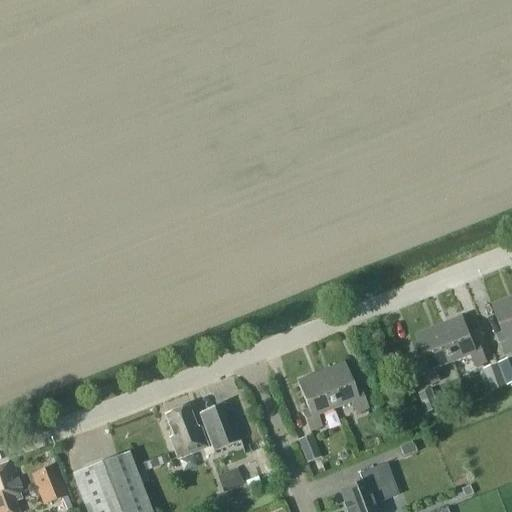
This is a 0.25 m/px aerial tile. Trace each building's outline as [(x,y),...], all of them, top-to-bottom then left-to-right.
[(511,340),(511,297),(492,306),(503,334),(497,336),(505,356),(511,352),(511,341),(511,340)] [(462,318),(439,327),(453,364),(471,357),(475,367),(486,363),(478,344),(473,346),(462,318)] [(453,364),(439,327),(415,336),(426,364),(421,366),(429,386),(440,381),(435,371),(453,364)] [(507,386),(511,384),(511,361),(511,359),(498,364),(507,386)] [(343,364),(320,374),(334,410),(352,403),(356,414),(367,410),(359,390),(354,393),(343,364)] [(484,370),(494,392),(506,387),(497,364),(484,370)] [(334,410),(320,374),(296,383),(307,411),(302,413),(309,432),(320,428),(316,417),(334,410)] [(419,394),(426,413),(437,408),(430,390),(419,394)] [(198,415),(203,426),(211,447),(213,452),(240,442),(225,405),(198,415)] [(211,447),(203,426),(195,429),(187,408),(164,417),(172,437),(169,439),(177,460),(211,447)] [(321,458),(312,436),(298,442),(306,464),(321,458)] [(416,453),(412,444),(399,449),(403,459),(416,453)] [(69,477),(82,511),(146,511),(125,456),(69,477)] [(0,466),(0,511),(17,511),(11,497),(21,493),(10,463),(0,466)] [(377,511),(373,500),(395,491),(385,466),(386,466),(385,465),(358,475),(361,485),(340,493),(345,506),(343,506),(345,511),(377,511)] [(31,476),(43,506),(66,497),(54,467),(31,476)] [(219,478),(224,492),(242,485),(237,471),(219,478)] [(472,494),(468,485),(460,488),(464,497),(472,494)]
